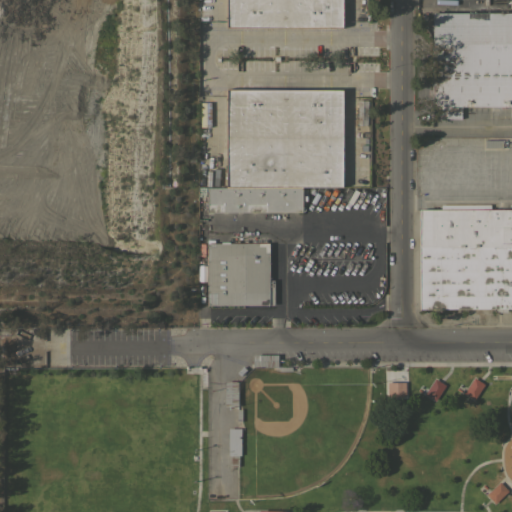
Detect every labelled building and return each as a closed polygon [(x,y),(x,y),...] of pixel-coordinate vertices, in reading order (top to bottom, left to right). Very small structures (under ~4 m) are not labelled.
[(341,0),(341,27),(225,27),(224,0),(341,0)] [(511,12),(511,106),(460,106),(460,118),(444,118),(444,106),(427,106),(427,37),(431,37),(431,12),(511,12)] [(224,186),(224,89),(341,89),(341,186),(301,186),(224,186)] [(300,200),(206,200),(206,186),(224,186),(301,186),(300,200)] [(300,212),(206,212),(206,200),(300,200),(300,212)] [(511,308),(506,308),(506,311),(494,311),(494,308),(418,308),(418,209),(440,209),(440,204),(489,204),(489,209),(511,209),(511,308)] [(268,279),(272,279),(273,304),(207,305),(206,243),(220,243),(220,241),(228,241),(228,243),(246,243),(246,241),(255,241),(255,243),(267,243),(268,279)] [(251,366),(251,354),(276,354),(276,366),(251,366)] [(472,376),(483,383),(473,399),(462,392),(472,376)] [(433,377),(444,384),(434,400),(423,393),(433,377)] [(224,381),(237,381),(236,406),(224,406),(224,381)] [(403,382),(385,382),(385,398),(403,398),(403,382)] [(227,428),(240,428),(240,455),(238,455),(238,466),(229,466),(229,455),(227,455),(227,428)] [(494,503),(485,494),(498,481),(507,490),(494,503)]
